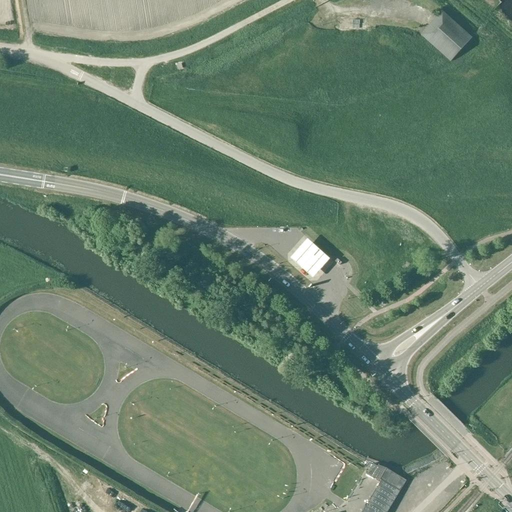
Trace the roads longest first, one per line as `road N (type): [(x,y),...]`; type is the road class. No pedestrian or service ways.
road 1 (primary): [(376,367),(298,291),(232,243),(122,198),(0,175)]
road 2 (unclassified): [(457,260),(409,214),(303,186),(137,105)]
road 3 (tertiary): [(511,500),(376,367)]
road 4 (track): [(144,64),(208,43),(289,0)]
road 5 (primary): [(376,367),(479,288)]
road 6 (unclassified): [(137,105),(28,53)]
